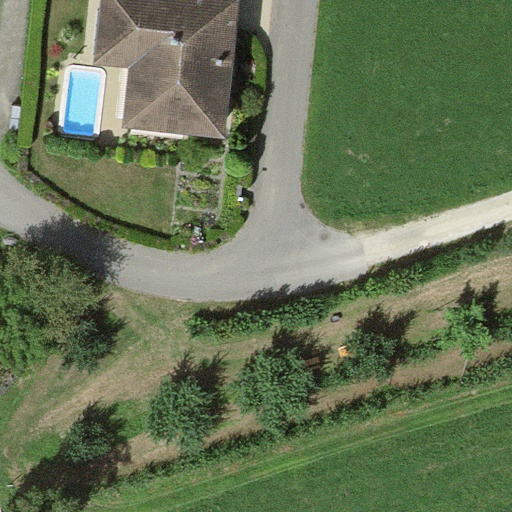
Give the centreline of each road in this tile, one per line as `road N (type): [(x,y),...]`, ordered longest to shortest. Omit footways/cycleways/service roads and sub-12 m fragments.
road 1 (residential): [(291,0),(261,259),(221,277),(164,277),(81,249),(0,192)]
road 2 (track): [(261,259),(351,256),(511,212)]
